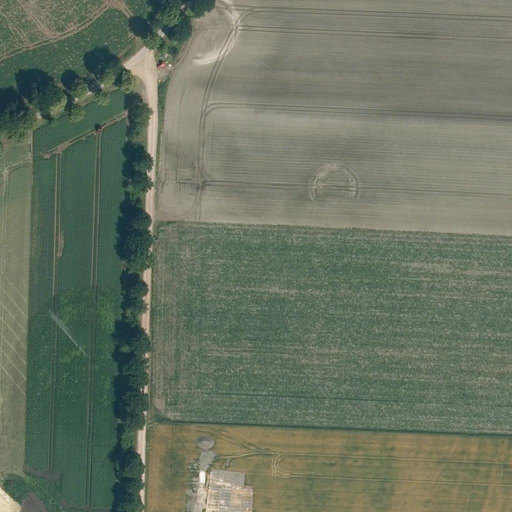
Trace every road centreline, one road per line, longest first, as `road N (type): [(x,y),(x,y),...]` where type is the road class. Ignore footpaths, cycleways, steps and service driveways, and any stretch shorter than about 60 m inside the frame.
road 1 (track): [(142,57),(152,107),(138,511)]
road 2 (residential): [(184,0),(132,65),(0,132)]
